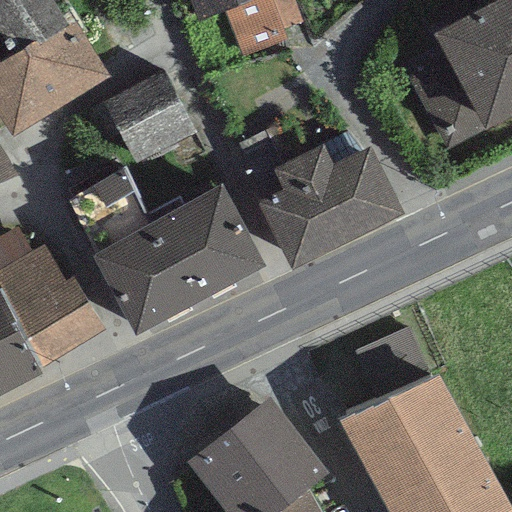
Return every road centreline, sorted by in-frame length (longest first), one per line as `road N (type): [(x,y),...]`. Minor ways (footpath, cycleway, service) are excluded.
road 1 (primary): [(511,201),(101,394)]
road 2 (residential): [(152,511),(101,394)]
